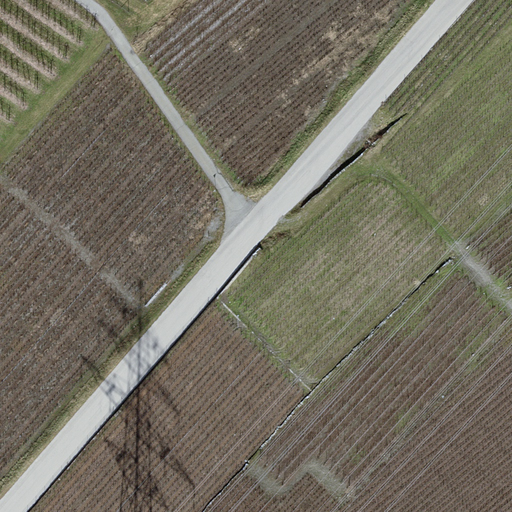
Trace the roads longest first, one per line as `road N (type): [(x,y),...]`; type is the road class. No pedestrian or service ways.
road 1 (unclassified): [(8,511),(456,0)]
road 2 (track): [(76,0),(101,18),(253,231)]
